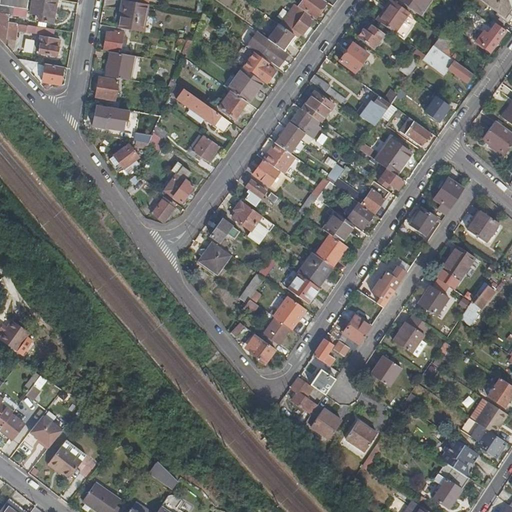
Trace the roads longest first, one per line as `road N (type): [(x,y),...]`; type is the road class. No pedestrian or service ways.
road 1 (residential): [(171,272),(268,395),(443,149)]
road 2 (residential): [(188,228),(351,0)]
road 3 (residential): [(66,134),(92,0)]
road 4 (residential): [(66,134),(140,231)]
